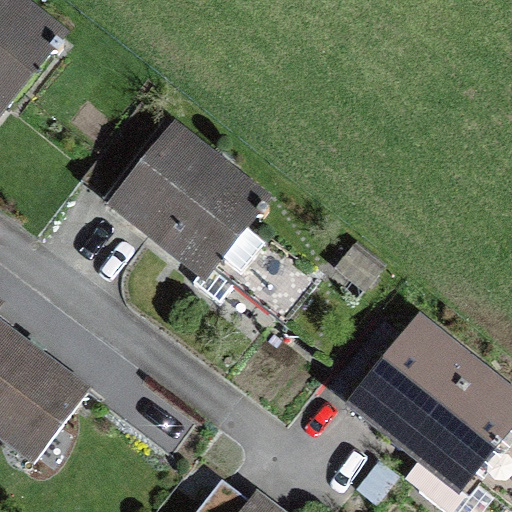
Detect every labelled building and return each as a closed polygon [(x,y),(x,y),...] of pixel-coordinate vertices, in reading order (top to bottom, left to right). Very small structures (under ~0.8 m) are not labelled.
[(25,0),(0,0),(0,116),(67,32),(25,0)] [(173,121),(110,200),(205,274),(268,194),(173,121)] [(0,438),(35,465),(95,385),(0,314),(0,303),(2,301),(0,299),(0,438)] [(511,386),(419,312),(349,399),(462,489),(511,427),(511,386)] [(286,511),(257,489),(239,511),(286,511)]
